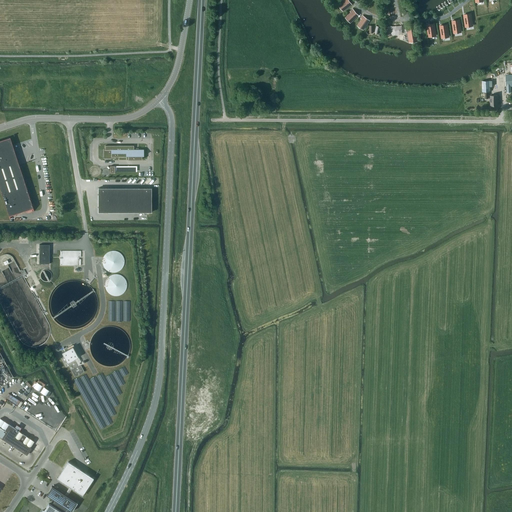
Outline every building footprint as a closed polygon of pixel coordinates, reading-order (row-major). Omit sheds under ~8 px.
[(344,0),(345,1),(340,4),(344,9),(351,4),(348,0),(344,0)] [(351,12),(347,17),(351,21),(358,15),(352,9),(350,11),(351,12)] [(471,13),(464,14),(466,27),(466,25),(472,24),(471,13)] [(359,24),(364,28),(369,20),(363,16),(361,18),(362,19),(359,24)] [(459,20),(452,20),(454,33),(454,31),(461,31),(459,20)] [(407,32),(408,32),(409,40),(417,39),(416,33),(417,33),(416,28),(415,28),(415,27),(416,27),(416,23),(410,24),(410,27),(406,27),(407,32)] [(434,23),(427,24),(429,37),(429,35),(435,34),(434,23)] [(447,24),(440,25),(442,38),(442,36),(448,35),(447,24)] [(490,81),(482,81),(482,92),(480,92),(480,99),(488,99),(488,92),(490,92),(490,81)] [(33,208),(14,151),(7,153),(4,143),(0,144),(0,188),(9,215),(33,208)] [(134,145),(105,145),(105,150),(111,150),(111,157),(128,157),(128,159),(142,159),(142,155),(143,155),(143,149),(138,149),(138,148),(136,148),(136,149),(134,149),(134,145)] [(98,188),(98,212),(151,212),(151,188),(98,188)] [(50,245),(40,245),(40,264),(49,264),(49,258),(48,258),(48,256),(49,256),(50,245)] [(61,250),(61,265),(81,265),(81,250),(61,250)] [(114,251),(113,251),(111,251),(110,251),(109,252),(108,252),(107,253),(106,253),(106,254),(105,255),(104,256),(104,257),(103,258),(103,259),(103,261),(103,262),(103,263),(103,264),(103,265),(104,266),(104,267),(105,268),(106,269),(107,270),(108,271),(110,272),(111,272),(113,273),(115,273),(116,272),(117,272),(119,271),(120,271),(121,270),(122,269),(123,268),(123,267),(124,266),(124,265),(124,264),(125,262),(125,261),(125,260),(124,259),(124,258),(123,257),(123,256),(122,255),(121,254),(120,253),(119,252),(118,252),(117,251),(116,251),(114,251)] [(117,274),(116,274),(115,274),(113,274),(112,275),(111,275),(110,276),(109,277),(108,278),(107,279),(106,280),(106,281),(106,282),(105,283),(105,284),(105,286),(105,287),(106,289),(106,290),(107,291),(108,292),(109,293),(110,294),(112,295),(113,296),(114,296),(115,296),(117,296),(119,296),(120,295),(121,295),(122,294),(123,294),(124,292),(125,292),(126,290),(127,289),(127,288),(127,287),(127,286),(127,285),(127,284),(127,283),(127,282),(126,280),(125,279),(125,278),(124,277),(123,276),(122,275),(121,275),(120,275),(119,274),(118,274),(117,274)] [(68,349),(62,352),(75,376),(84,371),(78,362),(81,360),(72,345),(67,348),(68,349)] [(6,431),(1,438),(27,455),(32,448),(30,447),(26,444),(22,442),(26,436),(23,434),(19,440),(15,437),(19,431),(15,428),(9,424),(4,430),(6,431)] [(70,487),(65,494),(67,496),(72,488),(82,495),(81,497),(93,478),(68,461),(57,478),(70,487)] [(54,500),(51,505),(49,503),(44,510),(43,510),(41,511),(67,511),(70,510),(72,511),(78,503),(67,496),(65,494),(52,486),(46,494),(54,500)]
